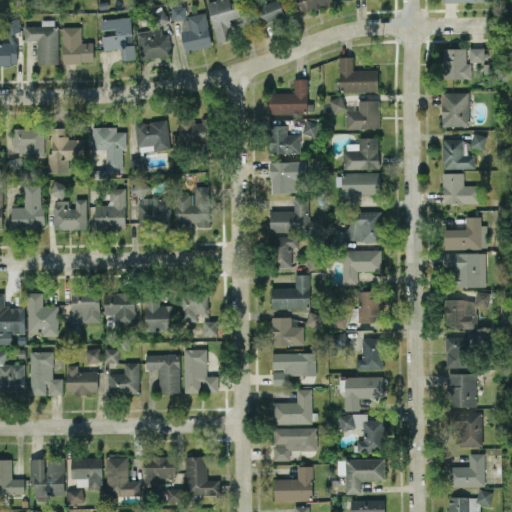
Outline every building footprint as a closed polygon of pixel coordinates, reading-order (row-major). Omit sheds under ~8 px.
[(241,16),(237,0),(230,2),(229,0),(206,0),(216,42),(234,38),(230,19),(241,16)] [(272,0),(252,4),(256,24),(287,19),(283,0),(272,0)] [(296,0),(300,12),(332,3),(331,0),(296,0)] [(171,5),(171,19),(186,19),(186,5),(171,5)] [(212,45),(205,12),(188,15),(190,28),(180,30),(184,51),(212,45)] [(100,19),(101,28),(115,27),(115,35),(103,36),(104,49),(120,48),(121,60),(137,58),(135,43),(126,44),(126,32),(132,32),(130,16),(100,19)] [(0,64),(17,64),(16,32),(19,32),(19,19),(6,19),(6,41),(0,41),(0,64)] [(58,63),(57,19),(41,19),(41,25),(24,25),(24,40),(36,40),(37,64),(58,63)] [(63,63),(93,62),(93,41),(81,41),(81,26),(62,26),(63,63)] [(166,27),(137,30),(140,58),(169,55),(166,27)] [(471,78),(471,62),(466,62),(466,47),(442,48),(443,78),(471,78)] [(483,47),(469,47),(469,61),(484,61),(483,47)] [(352,56),(339,56),(340,91),(378,90),(377,69),(353,69),(352,56)] [(307,77),(293,78),(294,92),(268,92),(269,113),(308,112),(307,77)] [(468,91),(441,91),(442,126),(469,125),(468,91)] [(333,112),(345,108),(340,95),(328,99),(333,112)] [(345,128),(379,128),(379,99),(358,99),(358,110),(345,110),(345,128)] [(167,120),(136,122),(137,150),(169,149),(167,120)] [(318,121),(305,120),(303,133),(316,135),(318,121)] [(300,152),(300,134),(287,134),(287,124),(268,125),(269,153),(300,152)] [(106,149),(106,173),(122,173),(122,149),(126,149),(126,131),(116,131),(116,126),(92,126),(92,149),(106,149)] [(43,153),(43,127),(12,128),(13,153),(43,153)] [(84,137),(64,137),(63,127),(49,127),(50,172),(68,171),(68,159),(84,158),(84,137)] [(487,135),(473,131),(469,145),(483,149),(487,135)] [(344,168),(378,167),(378,137),(358,137),(358,142),(343,143),(344,168)] [(474,153),(463,154),(463,138),(442,138),(442,168),(474,167),(474,153)] [(131,171),(146,168),(143,155),(129,158),(131,171)] [(7,173),(22,172),(22,157),(7,158),(7,173)] [(271,192),(290,191),(290,179),(303,179),(303,160),(270,161),(271,192)] [(380,193),(379,171),(341,172),(342,204),(354,204),(354,193),(380,193)] [(443,203),(480,203),(479,184),(463,184),(463,172),(442,172),(443,203)] [(62,198),(68,185),(53,179),(47,191),(62,198)] [(132,179),(132,194),(147,195),(148,179),(132,179)] [(11,206),(11,227),(42,226),(41,183),(25,184),(25,206),(11,206)] [(175,193),(174,222),(198,222),(198,226),(210,226),(210,186),(194,185),(194,193),(175,193)] [(125,227),(125,187),(109,187),(109,204),(95,204),(94,227),(125,227)] [(270,231),(317,230),(317,219),(308,219),(308,196),(293,196),(293,209),(270,210),(270,231)] [(54,228),(87,228),(86,197),(74,198),(74,206),(68,207),(68,199),(53,199),(54,228)] [(170,197),(139,197),(139,227),(170,227),(170,197)] [(381,240),(381,210),(348,211),(348,241),(381,240)] [(444,228),(444,248),(487,247),(486,224),(480,224),(480,215),(465,216),(465,228),(444,228)] [(291,266),(291,246),(297,246),(297,234),(273,235),(273,266),(291,266)] [(380,248),(341,249),(342,283),(357,283),(357,270),(381,270),(380,248)] [(486,285),(485,251),(443,252),(444,266),(455,266),(456,286),(486,285)] [(271,287),(271,308),(310,307),(309,273),(295,273),(295,286),(271,287)] [(382,321),(382,290),(357,290),(358,322),(382,321)] [(476,327),(476,306),(489,306),(489,291),(475,290),(475,298),(446,298),(446,327),(476,327)] [(27,291),(28,334),(58,333),(58,304),(42,304),(42,291),(27,291)] [(71,321),(99,322),(100,292),(71,291),(71,321)] [(115,325),(135,325),(134,291),(103,292),(104,314),(114,313),(115,325)] [(4,292),(0,292),(0,343),(11,343),(11,333),(25,333),(24,306),(4,306),(4,292)] [(208,314),(207,293),(182,294),(183,321),(197,320),(196,314),(208,314)] [(175,304),(159,304),(159,297),(145,296),(144,329),(174,330),(175,304)] [(305,323),(318,326),(321,314),(309,311),(305,323)] [(331,323),(345,328),(349,315),(336,311),(331,323)] [(271,316),(272,344),(303,343),(303,325),(291,326),(290,315),(271,316)] [(216,320),(203,320),(203,334),(216,333),(216,320)] [(332,334),(335,348),(348,345),(345,331),(332,334)] [(445,366),(472,366),(471,335),(445,336),(445,366)] [(362,357),(356,357),(355,367),(381,368),(382,337),(362,336),(362,357)] [(86,361),(100,361),(100,347),(86,348),(86,361)] [(118,348),(104,347),(104,360),(118,361),(118,348)] [(184,392),(199,391),(199,390),(218,389),(217,374),(207,375),(206,348),(183,348),(184,392)] [(0,392),(24,392),(24,363),(5,363),(5,349),(0,349),(0,392)] [(30,394),(62,393),(62,377),(53,377),(53,350),(30,351),(30,394)] [(315,351),(272,352),(273,384),(289,384),(288,374),(315,374),(315,351)] [(180,391),(179,353),(145,353),(145,368),(159,368),(159,392),(180,391)] [(124,372),(108,372),(108,392),(139,392),(138,362),(124,362),(124,372)] [(67,393),(98,392),(97,370),(77,370),(77,364),(66,364),(67,393)] [(475,372),(449,372),(450,406),(476,405),(475,372)] [(344,409),(359,409),(359,397),(383,396),(382,375),(344,376),(344,409)] [(311,388),(296,388),(296,401),(273,401),(273,423),(312,422),(311,388)] [(457,428),(458,445),(482,445),(482,410),(450,410),(451,428),(457,428)] [(384,419),(367,419),(367,413),(340,413),(340,428),(363,428),(363,439),(357,439),(357,451),(384,451),(384,419)] [(316,426),(272,427),(273,459),(290,459),(290,450),(317,449),(316,426)] [(485,485),(484,452),(469,452),(469,465),(447,465),(447,485),(485,485)] [(175,477),(176,456),(144,455),(143,486),(159,486),(159,476),(175,477)] [(185,455),(185,494),(219,493),(219,478),(207,478),(207,455),(185,455)] [(102,456),(72,456),(73,487),(102,486),(102,456)] [(140,480),(128,480),(127,456),(106,456),(106,495),(140,495),(140,480)] [(384,457),(345,458),(346,493),(361,492),(361,480),(384,479),(384,457)] [(24,477),(12,478),(11,458),(0,458),(0,492),(24,492),(24,477)] [(64,458),(46,458),(30,458),(30,482),(35,482),(35,501),(48,501),(48,495),(65,495),(64,458)] [(312,499),(312,465),(297,465),(298,477),(274,478),(274,499),(312,499)] [(181,501),(181,487),(166,487),(166,502),(181,501)] [(67,502),(83,501),(82,488),(66,488),(67,502)]
